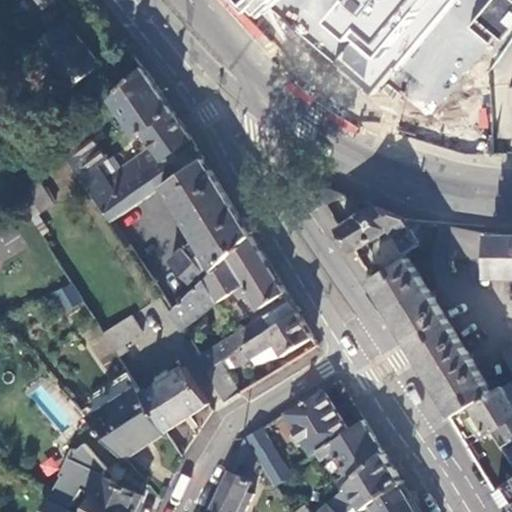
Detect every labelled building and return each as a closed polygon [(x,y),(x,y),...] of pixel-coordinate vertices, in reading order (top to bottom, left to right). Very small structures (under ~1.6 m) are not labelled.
[(359,0),(242,0),(259,18),(272,7),(319,47),(359,0)] [(359,0),(319,47),(374,94),(455,0),(359,0)] [(65,20),(32,47),(69,92),(102,65),(65,20)] [(160,92),(143,67),(110,98),(138,138),(144,133),(174,112),(160,92)] [(511,88),(504,87),(499,137),(511,138),(511,88)] [(190,137),(174,112),(144,133),(153,145),(105,179),(96,167),(82,177),(112,222),(165,186),(204,159),(190,137)] [(85,127),(63,149),(82,177),(96,167),(106,160),(85,127)] [(228,198),(204,159),(165,186),(197,238),(171,262),(196,289),(206,280),(252,236),(246,226),(228,198)] [(32,218),(55,204),(37,176),(23,204),(32,218)] [(413,228),(406,217),(376,206),(340,229),(346,240),(353,251),(391,228),(405,252),(421,243),(413,228)] [(511,234),(494,235),(451,226),(449,259),(493,259),(492,276),(511,276),(511,234)] [(270,264),(252,236),(206,280),(221,301),(236,323),(246,317),(233,293),(239,289),(243,296),(247,294),(257,311),(288,294),(270,264)] [(492,393),(409,257),(372,279),(387,304),(421,358),(456,416),(492,393)] [(206,280),(196,289),(171,313),(181,330),(213,307),(221,301),(206,280)] [(84,299),(74,282),(55,291),(67,311),(84,299)] [(301,315),(293,302),(232,338),(229,340),(237,353),(238,353),(301,315)] [(132,315),(105,332),(116,349),(142,332),(132,315)] [(307,324),(301,315),(238,353),(245,365),(278,345),(285,356),(316,339),(307,324)] [(237,353),(229,340),(215,349),(223,362),(237,353)] [(511,346),(503,352),(511,367),(511,346)] [(206,372),(223,362),(215,349),(199,358),(206,372)] [(227,405),(244,394),(223,362),(206,372),(227,405)] [(161,382),(144,394),(168,432),(212,404),(187,366),(171,376),(170,374),(160,381),(161,382)] [(511,380),(492,393),(456,416),(477,450),(501,489),(511,482),(511,380)] [(140,387),(91,419),(126,458),(168,432),(144,394),(140,387)] [(316,453),(351,429),(325,389),(286,413),(313,455),(316,453)] [(373,432),(365,419),(351,429),(316,453),(313,455),(313,456),(316,454),(321,461),(334,453),(353,472),(343,480),(348,485),(384,451),(373,432)] [(292,477),(289,472),(262,428),(246,437),(254,449),(278,485),(292,477)] [(244,468),(254,449),(246,437),(234,463),(244,468)] [(396,469),(384,451),(348,485),(319,511),(344,511),(355,501),(362,508),(373,502),(379,511),(421,511),(403,483),(405,482),(396,469)] [(240,511),(254,482),(231,470),(210,511),(240,511)] [(104,476),(87,511),(136,511),(145,495),(104,476)] [(511,482),(501,489),(511,506),(511,482)]
